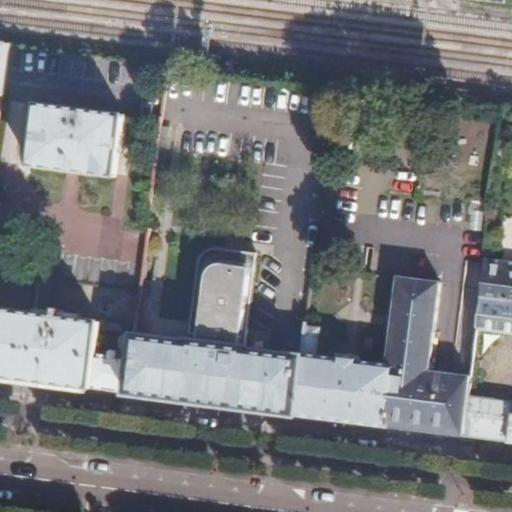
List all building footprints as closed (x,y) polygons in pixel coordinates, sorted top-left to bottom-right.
[(11,43),(0,41),(0,98),(5,99),(11,43)] [(128,115),(43,104),(35,164),(120,176),(128,115)] [(147,267),(5,248),(2,275),(143,294),(147,267)] [(205,336),(205,344),(250,350),(262,255),(224,250),(221,250),(216,251),(211,254),(206,259),(204,264),(195,335),(205,336)] [(511,269),(489,263),(484,300),(511,303),(511,269)] [(306,358),(300,416),(450,435),(457,375),(435,373),(445,283),(401,279),(393,368),(365,365),(365,360),(344,358),(343,362),(323,359),(307,358),(306,358)] [(511,303),(484,300),(481,331),(511,334),(511,303)] [(0,307),(0,377),(28,382),(37,315),(37,312),(0,307)] [(50,317),(42,383),(95,390),(99,359),(102,336),(102,333),(123,335),(125,325),(66,316),(66,310),(57,308),(56,317),(50,317)] [(37,315),(28,382),(35,382),(42,383),(50,317),(37,315)] [(326,330),(311,329),(308,356),(307,358),(323,359),(326,330)] [(135,363),(131,395),(300,416),(306,358),(254,353),(254,350),(250,350),(205,344),(195,342),(195,345),(138,338),(135,363)] [(95,390),(131,395),(135,363),(125,362),(125,357),(120,357),(121,354),(113,353),(112,361),(99,359),(95,390)] [(457,375),(450,435),(470,438),(474,397),(476,377),(457,375)] [(511,402),(474,397),(470,438),(511,442),(511,402)]
